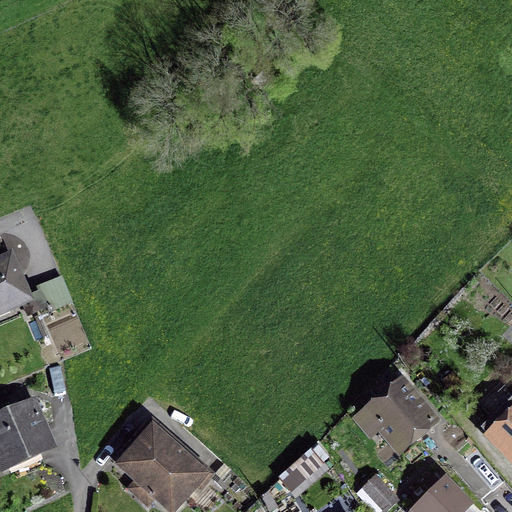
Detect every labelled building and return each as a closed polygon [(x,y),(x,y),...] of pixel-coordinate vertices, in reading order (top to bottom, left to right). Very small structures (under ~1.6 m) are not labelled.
[(62,285),(25,301),(8,259),(0,262),(0,308),(19,300),(27,317),(44,309),(46,314),(70,303),(62,285)] [(440,384),(457,403),(468,394),(451,374),(440,384)] [(365,413),(399,453),(433,423),(399,384),(365,413)] [(511,400),(481,431),(511,462),(511,400)] [(36,453),(50,447),(31,402),(0,415),(0,468),(8,465),(15,480),(43,468),(36,453)] [(170,511),(204,474),(154,430),(121,467),(170,511)] [(318,464),(309,454),(286,475),(294,485),(318,464)] [(362,490),(381,511),(386,511),(396,503),(374,479),(362,490)] [(325,492),(332,500),(344,491),(338,482),(325,492)] [(463,511),(467,508),(443,484),(414,511),(463,511)] [(511,511),(511,498),(505,490),(486,507),(490,511),(511,511)]
